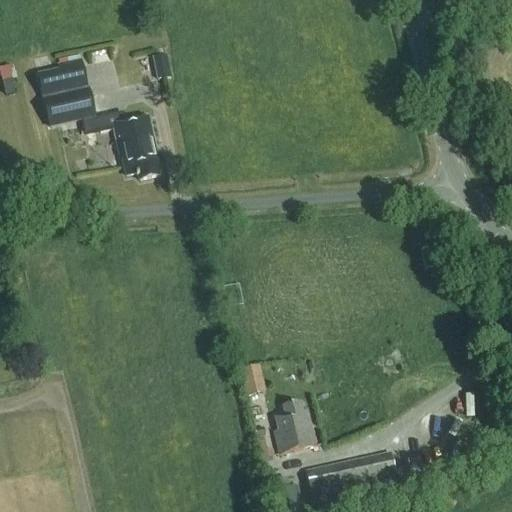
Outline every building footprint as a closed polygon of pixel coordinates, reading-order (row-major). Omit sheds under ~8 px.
[(138,184),(157,180),(151,148),(154,147),(148,119),(122,125),(121,119),(93,125),(92,119),(87,93),(42,103),(47,129),(80,122),(83,135),(111,128),(117,158),(120,158),(125,179),(134,177),(135,180),(137,179),(138,184)] [(260,365),(240,369),(246,397),(265,393),(260,365)] [(278,458),(315,450),(307,413),(302,414),(300,406),(281,410),(283,419),(273,421),(276,434),(273,434),(278,458)] [(390,455),(305,474),(313,511),(341,505),(338,491),(395,478),(390,455)] [(434,470),(396,481),(400,493),(438,482),(434,470)] [(275,511),(302,511),(297,489),(272,494),(275,511)]
